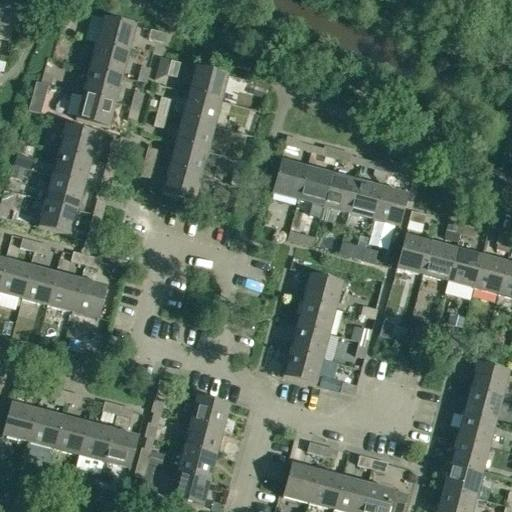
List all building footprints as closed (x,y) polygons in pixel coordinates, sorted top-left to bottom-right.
[(0,0),(0,28),(12,32),(20,0),(0,0)] [(102,19),(95,45),(128,53),(135,28),(102,19)] [(165,35),(150,32),(148,41),(162,44),(165,35)] [(122,79),(128,53),(95,45),(88,70),(122,79)] [(179,64),(170,62),(166,76),(175,79),(179,64)] [(146,85),(149,71),(141,68),(137,83),(146,85)] [(194,68),(187,95),(221,103),(228,77),(194,68)] [(115,105),(122,79),(88,70),(82,96),(115,105)] [(134,94),(130,109),(140,111),(143,96),(134,94)] [(214,129),(221,103),(187,95),(181,120),(214,129)] [(108,131),(115,105),(82,96),(75,122),(108,131)] [(160,99),(156,114),(166,116),(169,102),(160,99)] [(140,111),(130,109),(126,123),(136,125),(140,111)] [(166,116),(156,114),(153,128),(162,130),(166,116)] [(181,120),(174,145),(208,154),(214,129),(181,120)] [(57,152),(91,161),(98,135),(64,126),(57,152)] [(300,142),(286,138),(284,148),(298,152),(300,142)] [(174,145),(167,171),(201,179),(208,154),(174,145)] [(338,152),(324,148),(321,158),(335,162),(338,152)] [(156,152),(147,150),(143,164),(152,166),(156,152)] [(57,152),(50,178),(84,187),(91,161),(57,152)] [(115,168),(118,154),(109,152),(105,166),(115,168)] [(352,156),(338,152),(335,162),(349,166),(352,156)] [(387,166),(374,162),(371,171),(385,175),(387,166)] [(271,196),(297,203),(306,170),(280,163),(271,196)] [(143,164),(139,178),(149,180),(152,166),(143,164)] [(115,168),(105,166),(102,180),(111,182),(115,168)] [(402,170),(387,166),(385,175),(399,179),(402,170)] [(331,176),(306,170),(297,203),(322,210),(331,176)] [(201,179),(167,171),(161,197),(194,205),(201,179)] [(356,183),(331,176),(322,210),(347,216),(356,183)] [(77,212),(84,187),(50,178),(44,203),(77,212)] [(356,183),(347,216),(372,223),(381,190),(356,183)] [(407,197),(381,190),(372,223),(398,230),(407,197)] [(96,202),(92,216),(101,218),(105,204),(96,202)] [(70,239),(77,212),(44,203),(37,230),(70,239)] [(410,213),(408,222),(422,226),(424,217),(410,213)] [(88,230),(98,233),(101,218),(92,216),(88,230)] [(445,232),(459,236),(461,227),(447,223),(445,232)] [(461,227),(459,236),(473,240),(475,230),(461,227)] [(511,240),(498,236),(495,245),(509,249),(511,240)] [(395,270),(421,277),(430,244),(404,237),(395,270)] [(19,250),(33,254),(36,244),(22,241),(19,250)] [(50,248),(36,244),(33,254),(47,258),(50,248)] [(455,251),(430,244),(421,277),(446,284),(455,251)] [(480,258),(455,251),(446,284),(471,291),(480,258)] [(86,258),(72,254),(70,263),(84,267),(86,258)] [(100,261),(86,258),(84,267),(98,271),(100,261)] [(505,264),(480,258),(471,291),(496,297),(505,264)] [(4,262),(0,277),(0,296),(20,302),(29,269),(4,262)] [(511,265),(505,264),(496,297),(511,301),(511,265)] [(29,269),(20,302),(45,309),(55,275),(29,269)] [(80,282),(55,275),(45,309),(71,315),(80,282)] [(308,276),(301,302),(334,311),(341,285),(308,276)] [(106,289),(80,282),(71,315),(97,322),(106,289)] [(295,328),(328,336),(334,311),(301,302),(295,328)] [(359,318),(373,322),(376,312),(362,309),(359,318)] [(321,361),(328,336),(295,328),(288,353),(321,361)] [(357,344),(367,346),(370,332),(361,330),(357,344)] [(367,346),(357,344),(354,358),(363,361),(367,346)] [(288,353),(281,379),(315,388),(321,361),(288,353)] [(468,390),(502,399),(508,373),(475,364),(468,390)] [(318,387),(333,391),(336,381),(336,380),(333,379),(321,376),(318,387)] [(30,385),(16,382),(14,391),(28,395),(30,385)] [(158,382),(156,391),(170,395),(173,386),(158,382)] [(341,385),(339,394),(353,398),(356,388),(341,385)] [(462,415),(495,424),(502,399),(468,390),(462,415)] [(51,401),(65,404),(67,395),(53,391),(51,401)] [(81,399),(67,395),(65,404),(79,408),(81,399)] [(229,407),(196,398),(189,424),(222,433),(229,407)] [(163,402),(154,399),(150,414),(159,416),(163,402)] [(101,414),(115,418),(117,408),(103,404),(101,414)] [(1,439),(27,446),(36,412),(10,405),(1,439)] [(132,412),(117,408),(115,418),(129,421),(132,412)] [(61,419),(36,412),(27,446),(52,452),(61,419)] [(455,440),(488,449),(495,424),(462,415),(455,440)] [(86,426),(61,419),(52,452),(77,459),(86,426)] [(182,449),(215,458),(222,433),(189,424),(182,449)] [(147,425),(143,439),(153,441),(156,427),(147,425)] [(86,426),(77,459),(103,466),(112,433),(86,426)] [(137,439),(112,433),(103,466),(128,473),(137,439)] [(488,449),(455,440),(448,466),(481,475),(488,449)] [(323,448),(308,445),(306,454),(320,458),(323,448)] [(337,452),(323,448),(320,458),(334,461),(337,452)] [(175,474),(209,483),(215,458),(182,449),(175,474)] [(140,450),(137,464),(146,467),(150,452),(140,450)] [(370,471),(373,461),(358,458),(356,467),(370,471)] [(387,465),(373,461),(370,471),(384,474),(387,465)] [(146,467),(137,464),(133,478),(142,481),(146,467)] [(281,499),(307,506),(316,472),(290,466),(281,499)] [(448,466),(442,491),(475,500),(481,475),(448,466)] [(332,511),(341,479),(316,472),(307,506),(330,511),(332,511)] [(209,483),(175,474),(168,500),(202,509),(209,483)] [(332,511),(359,511),(366,486),(341,479),(332,511)] [(366,486),(359,511),(401,511),(406,496),(366,486)] [(442,491),(436,511),(471,511),(475,500),(442,491)] [(121,495),(108,493),(105,507),(117,510),(121,495)]
